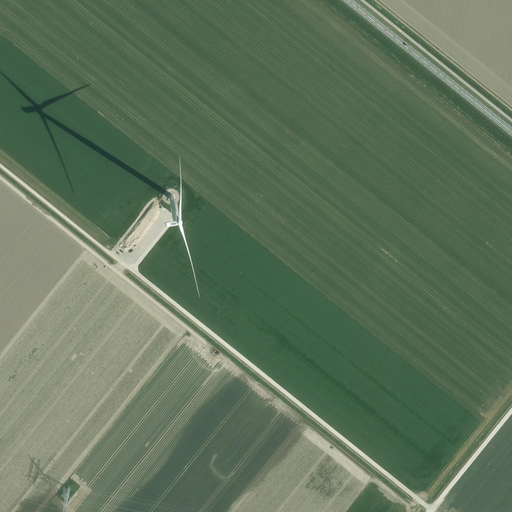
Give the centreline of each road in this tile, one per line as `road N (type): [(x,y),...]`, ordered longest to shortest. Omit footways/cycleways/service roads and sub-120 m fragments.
road 1 (track): [(430,510),(0,165)]
road 2 (primary): [(511,132),(346,0)]
road 3 (track): [(511,411),(429,511)]
